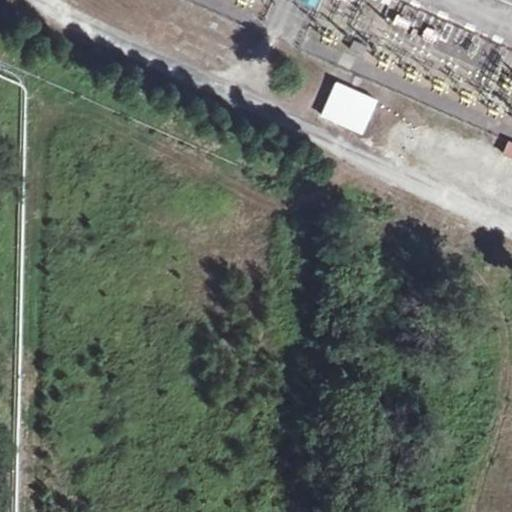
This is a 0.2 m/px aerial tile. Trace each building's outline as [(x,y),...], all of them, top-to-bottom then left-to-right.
[(154,5),(142,0),(141,0),(126,34),(138,40),(154,5)] [(317,9),(320,0),(300,0),(300,1),(317,9)] [(216,30),(204,25),(187,61),(199,66),(216,30)] [(377,97),(335,79),(320,114),(362,132),(377,97)] [(511,139),(507,138),(502,151),(511,155),(511,139)]
